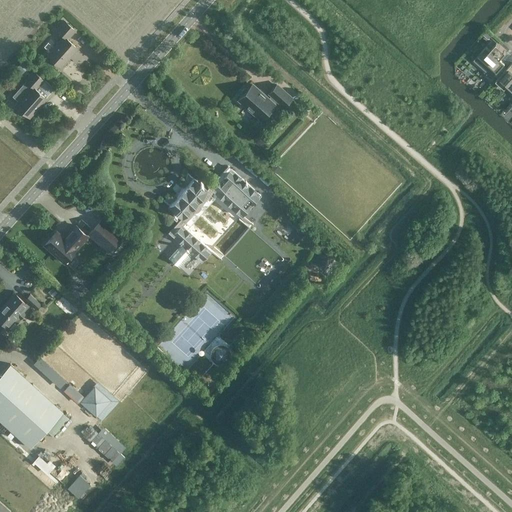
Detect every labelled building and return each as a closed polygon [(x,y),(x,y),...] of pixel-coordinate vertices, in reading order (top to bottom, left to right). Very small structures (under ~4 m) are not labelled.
[(61,67),(77,48),(67,39),(75,30),(65,21),(57,30),(64,36),(47,55),(61,67)] [(506,50),(497,42),(490,49),(486,46),(474,59),(493,76),(494,74),(498,77),(507,67),(504,64),(505,62),(500,58),(506,50)] [(21,75),(29,66),(22,60),(15,69),(21,75)] [(511,61),(507,67),(498,77),(496,80),(505,88),(508,84),(511,87),(511,61)] [(30,117),(46,98),(36,89),(44,80),(33,71),(25,80),(33,86),(16,105),(30,117)] [(252,84),(248,89),(247,88),(244,88),(241,91),(242,93),(243,94),(239,99),(261,119),(274,104),(277,100),(284,106),(291,98),(276,84),(269,93),(272,95),(268,99),(252,84)] [(280,169),(274,164),(268,170),(274,175),(280,169)] [(169,232),(156,246),(189,276),(192,272),(211,252),(214,254),(221,259),(252,224),(244,216),(262,195),(229,166),(208,189),(195,180),(170,206),(182,218),(169,232)] [(103,218),(89,233),(107,249),(120,234),(103,218)] [(57,231),(45,245),(64,262),(87,235),(76,225),(64,238),(57,231)] [(321,251),(311,260),(317,267),(327,258),(321,251)] [(81,298),(87,290),(74,279),(68,287),(81,298)] [(14,296),(0,311),(0,320),(9,329),(18,318),(20,320),(24,316),(22,314),(27,308),(14,296)] [(36,310),(40,305),(30,296),(26,301),(36,310)] [(60,386),(67,379),(41,355),(34,362),(60,386)] [(10,364),(0,374),(0,419),(30,447),(63,411),(10,364)] [(95,386),(81,402),(97,416),(111,400),(95,386)] [(104,426),(90,441),(116,465),(125,456),(121,452),(126,446),(104,426)] [(78,498),(91,484),(80,474),(67,488),(78,498)] [(0,511),(12,511),(0,500),(0,511)]
